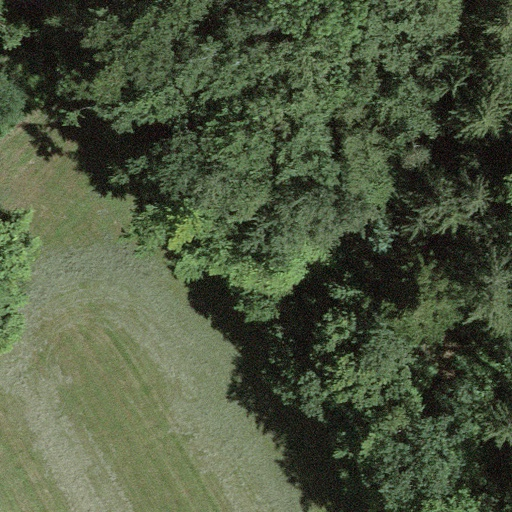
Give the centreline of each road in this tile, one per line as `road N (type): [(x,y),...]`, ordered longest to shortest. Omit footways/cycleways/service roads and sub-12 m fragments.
road 1 (track): [(508,511),(483,454),(264,165),(114,0)]
road 2 (track): [(264,165),(322,0)]
